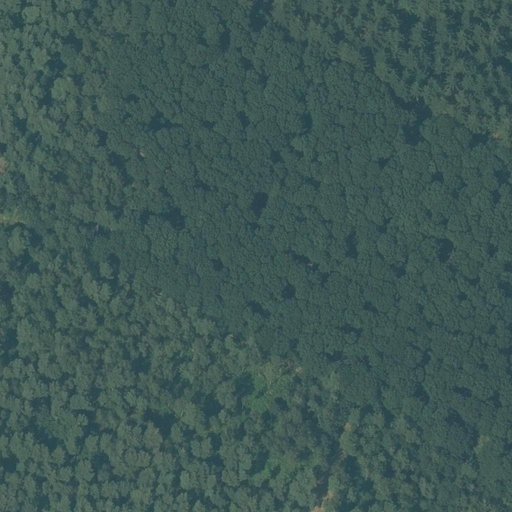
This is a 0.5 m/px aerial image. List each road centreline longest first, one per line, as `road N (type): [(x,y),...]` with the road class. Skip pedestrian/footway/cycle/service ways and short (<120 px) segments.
road 1 (track): [(511,489),(9,224)]
road 2 (track): [(0,248),(100,0)]
